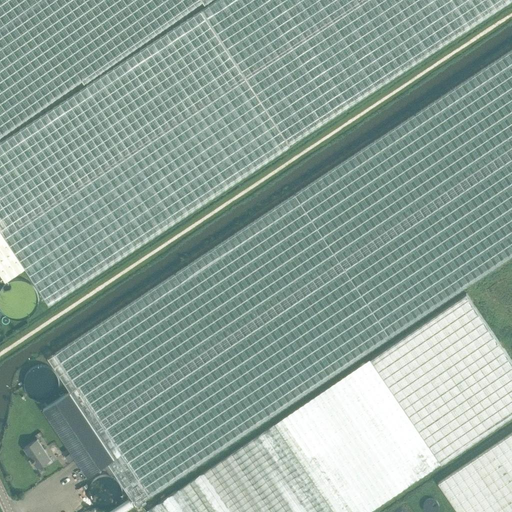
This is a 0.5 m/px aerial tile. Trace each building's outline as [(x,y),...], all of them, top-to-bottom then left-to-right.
[(0,0),(0,229),(25,267),(49,303),(290,144),(289,144),(509,0),(0,0)] [(511,251),(511,48),(48,357),(70,390),(43,408),(72,452),(76,458),(88,475),(108,462),(136,503),(511,251)] [(0,229),(0,278),(3,277),(5,281),(25,267),(0,229)] [(365,511),(511,411),(511,359),(465,291),(147,510),(148,511),(365,511)] [(458,511),(511,511),(511,432),(438,482),(458,511)] [(37,438),(24,447),(37,467),(50,458),(37,438)] [(72,452),(67,456),(70,462),(76,458),(72,452)]
